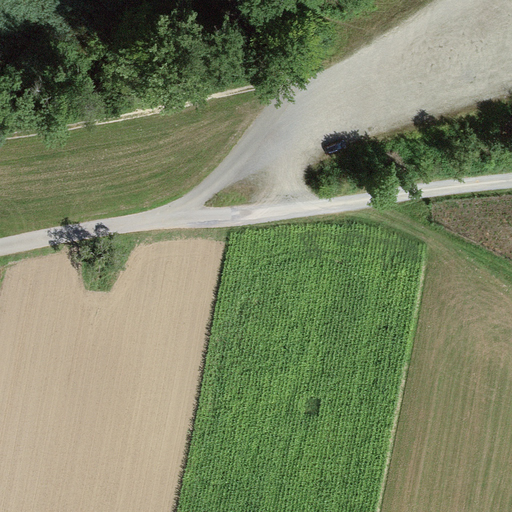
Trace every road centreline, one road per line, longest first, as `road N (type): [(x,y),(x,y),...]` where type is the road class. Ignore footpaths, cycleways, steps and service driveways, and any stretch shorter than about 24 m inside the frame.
road 1 (track): [(173,216),(511,173)]
road 2 (track): [(173,216),(251,134),(346,64)]
road 3 (track): [(0,243),(173,216)]
